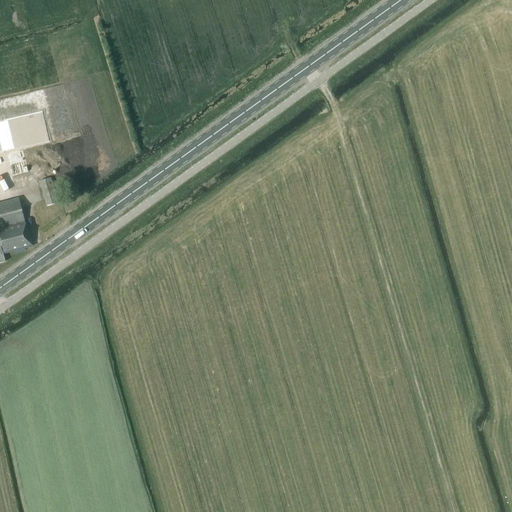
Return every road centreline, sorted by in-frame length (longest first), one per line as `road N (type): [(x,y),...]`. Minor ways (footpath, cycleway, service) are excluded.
road 1 (unclassified): [(0,309),(431,0)]
road 2 (primary): [(0,288),(400,0)]
